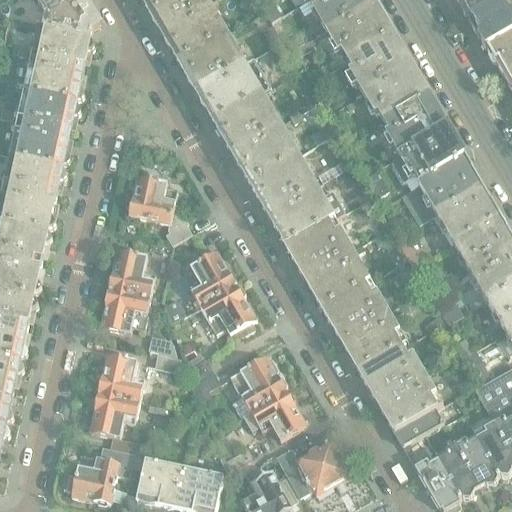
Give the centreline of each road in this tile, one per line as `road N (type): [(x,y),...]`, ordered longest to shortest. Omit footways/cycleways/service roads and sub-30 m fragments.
road 1 (residential): [(408,511),(130,36)]
road 2 (residential): [(21,511),(130,36)]
road 3 (tertiary): [(511,179),(406,0)]
